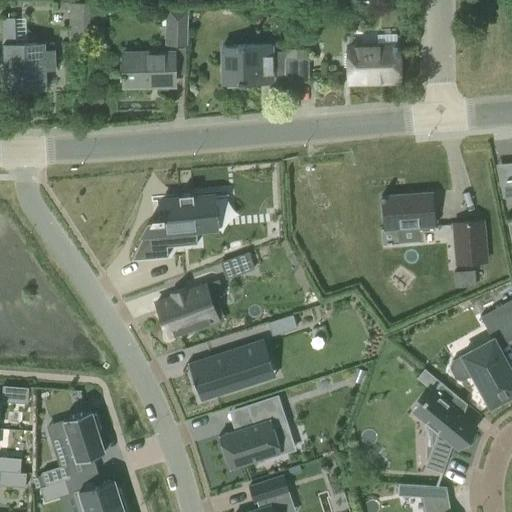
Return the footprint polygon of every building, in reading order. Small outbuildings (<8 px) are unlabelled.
[(70,29),(89,30),(90,3),(70,3),(70,29)] [(166,9),(167,45),(188,45),(187,8),(166,9)] [(44,69),(55,69),(54,50),(44,50),(43,42),(15,43),(14,17),(3,17),(5,90),(45,88),(44,69)] [(222,45),(223,84),(272,83),(271,44),(222,45)] [(349,47),(350,81),(398,80),(397,46),(349,47)] [(123,74),(119,74),(120,79),(124,79),(124,87),(149,86),(149,84),(174,83),(174,73),(173,52),(123,53),(123,66),(123,74)] [(309,82),(308,58),(285,59),(284,83),(309,82)] [(511,181),(499,182),(502,198),(511,197),(511,181)] [(380,196),(383,228),(397,227),(398,242),(419,240),(418,231),(435,230),(432,192),(380,196)] [(152,217),(132,260),(164,257),(168,255),(167,246),(197,244),(196,230),(215,228),(212,195),(193,197),(193,193),(179,195),(180,198),(161,199),(162,216),(152,217)] [(453,223),(456,261),(486,259),(483,221),(453,223)] [(244,254),(217,264),(223,279),(249,269),(244,254)] [(473,269),(454,270),(455,287),(474,285),(473,269)] [(205,284),(156,302),(168,336),(200,324),(197,316),(214,310),(210,298),(223,293),(218,280),(205,285),(205,284)] [(451,361),(449,368),(455,378),(461,380),(472,374),(490,406),(506,398),(510,399),(511,398),(511,371),(500,349),(511,342),(511,298),(480,316),(492,339),(451,361)] [(292,316),(269,323),(272,334),(296,327),(292,316)] [(188,362),(187,362),(200,401),(201,401),(200,400),(223,393),(252,383),(246,365),(269,357),(263,339),(206,357),(207,360),(201,362),(200,359),(189,363),(188,362)] [(356,368),(352,381),(359,384),(364,371),(356,368)] [(442,473),(452,443),(457,447),(475,426),(463,416),(467,403),(441,382),(433,391),(431,390),(414,412),(437,431),(425,467),(442,473)] [(2,385),(1,401),(27,403),(28,387),(2,385)] [(253,424),(218,436),(229,469),(281,452),(272,425),(286,421),(277,395),(247,405),(253,424)] [(72,416),(63,419),(77,461),(86,458),(104,452),(97,431),(97,430),(99,430),(101,429),(96,414),(92,415),(92,413),(91,410),(82,413),(81,413),(80,413),(80,414),(74,416),(73,415),(72,416)] [(0,456),(0,470),(0,471),(20,472),(21,458),(9,457),(0,456)] [(66,464),(41,472),(46,485),(65,479),(65,480),(70,478),(66,464)] [(0,471),(0,485),(25,487),(26,472),(20,472),(0,471)] [(279,511),(277,507),(291,503),(287,491),(288,491),(283,474),(248,485),(254,502),(257,500),(260,507),(245,511),(279,511)] [(41,487),(40,487),(44,501),(69,493),(65,480),(65,479),(46,485),(41,487)] [(113,479),(73,491),(79,511),(100,511),(125,504),(120,488),(116,489),(115,484),(113,479)] [(426,485),(398,483),(397,495),(422,497),(425,497),(426,485)]
